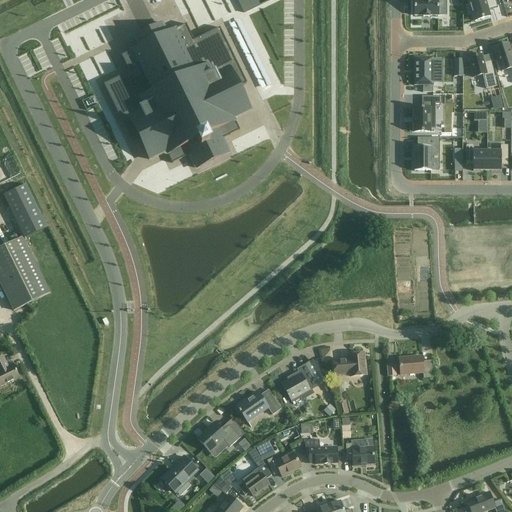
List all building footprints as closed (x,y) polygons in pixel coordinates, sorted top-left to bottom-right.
[(252,0),(240,0),(247,13),(256,9),(252,0)] [(421,0),(414,0),(414,16),(423,16),(423,17),(429,17),(429,16),(438,16),(438,0),(434,0),(421,0)] [(468,0),(470,5),(467,6),(470,14),(473,13),(475,22),(491,16),(489,11),(497,8),(494,0),(468,0)] [(129,71),(103,84),(131,140),(139,136),(151,159),(167,151),(173,163),(190,154),(197,168),(231,151),(224,138),(242,129),(236,117),(252,109),(240,86),(248,82),(220,25),(195,38),(186,22),(167,31),(162,21),(149,28),(135,35),(140,45),(121,54),(129,71)] [(511,48),(511,44),(498,48),(504,69),(511,66),(511,48)] [(482,55),(469,59),(474,78),(483,76),(486,90),(498,87),(491,62),(485,64),(482,55)] [(433,58),(414,58),(414,86),(423,86),(423,93),(433,93),(433,83),(441,83),(441,60),(433,60),(433,58)] [(414,117),(414,123),(414,132),(431,132),(431,129),(436,129),(436,119),(431,119),(431,104),(439,104),(439,97),(422,97),(422,108),(414,108),(414,117)] [(96,103),(94,99),(86,103),(88,107),(96,103)] [(487,113),(475,113),(475,122),(478,122),(487,122),(487,113)] [(417,150),(414,150),(414,174),(431,174),(431,156),(439,156),(439,143),(417,143),(417,150)] [(476,145),(469,145),(469,165),(475,165),(475,172),(489,172),(489,151),(476,151),(476,145)] [(503,151),(489,151),(489,172),(504,172),(504,165),(510,165),(510,145),(503,145),(503,151)] [(0,180),(10,177),(3,162),(0,163),(0,180)] [(16,189),(5,194),(26,238),(37,233),(47,228),(26,184),(16,189)] [(0,248),(0,282),(14,311),(50,294),(23,238),(0,248)] [(345,360),(333,361),(334,376),(350,374),(351,377),(366,376),(366,373),(364,353),(349,355),(349,361),(345,361),(345,360)] [(0,387),(0,388),(20,378),(13,365),(8,367),(3,356),(0,357),(0,387)] [(399,359),(401,376),(423,374),(424,379),(434,378),(432,361),(423,362),(422,357),(399,359)] [(292,377),(292,376),(291,377),(292,379),(289,380),(288,380),(290,382),(283,386),(283,385),(282,385),(293,405),(294,405),(292,402),(301,397),(302,399),(312,394),(309,389),(316,386),(317,386),(317,385),(324,381),(312,362),(312,363),(306,366),(305,366),(305,367),(299,371),(298,370),(300,373),(292,377)] [(395,364),(387,365),(388,377),(396,376),(395,364)] [(273,415),(281,409),(269,391),(260,396),(258,393),(247,400),(246,400),(236,406),(251,428),(252,428),(248,423),(268,409),(273,415)] [(348,414),(345,402),(337,404),(341,416),(348,414)] [(330,407),(325,413),(330,418),(336,412),(330,407)] [(230,448),(240,439),(229,426),(222,432),(215,424),(208,430),(208,431),(198,440),(209,453),(223,440),(230,448)] [(342,427),(343,439),(351,439),(350,426),(342,427)] [(319,440),(304,441),(309,461),(315,461),(315,465),(338,464),(337,447),(320,448),(319,440)] [(265,444),(257,447),(263,459),(270,455),(265,444)] [(374,464),(373,448),(352,450),(352,444),(346,445),(347,461),(353,460),(353,466),(362,466),(362,465),(374,464)] [(255,449),(248,454),(253,461),(259,457),(255,449)] [(290,474),(301,468),(294,454),(275,463),(273,458),(267,461),(274,475),(280,473),(282,478),(290,474)] [(198,471),(184,457),(162,479),(166,483),(164,485),(170,491),(172,489),(176,493),(198,471)] [(235,479),(252,465),(246,458),(229,471),(235,479)] [(242,481),(243,483),(238,487),(245,496),(250,493),(253,498),(270,486),(266,480),(272,476),(264,464),(253,473),(242,481)] [(227,470),(221,474),(227,480),(232,476),(227,470)] [(207,484),(213,478),(207,472),(202,478),(207,484)] [(220,476),(213,485),(226,495),(232,488),(220,476)] [(487,511),(495,509),(495,511),(505,511),(501,500),(493,503),(489,493),(467,502),(470,509),(467,510),(465,511),(487,511)] [(228,496),(215,511),(238,511),(242,508),(228,496)] [(343,511),(340,501),(329,505),(331,511),(352,511),(351,510),(344,511),(343,511)]
